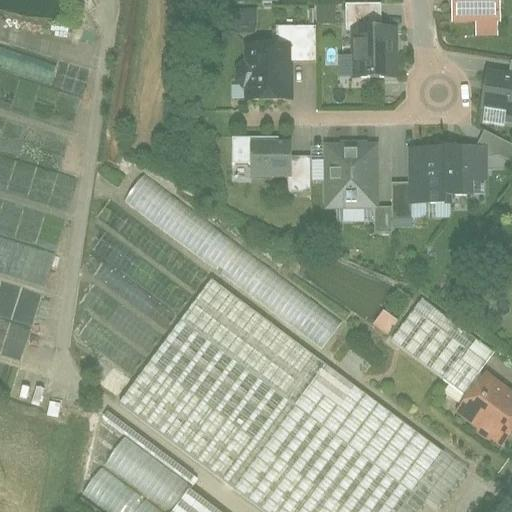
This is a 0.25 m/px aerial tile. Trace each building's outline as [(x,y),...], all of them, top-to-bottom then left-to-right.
[(451,0),(451,22),(474,22),(474,38),(501,38),(501,26),(500,0),(451,0)] [(331,24),(331,7),(310,7),(310,24),(331,24)] [(224,11),(225,31),(252,29),(251,9),(224,11)] [(246,105),(293,104),(291,64),(315,63),(314,28),(274,30),(274,44),(246,45),(246,65),(237,65),(238,91),(245,91),(246,105)] [(352,29),(352,82),(400,81),(399,28),(352,29)] [(503,126),(511,126),(511,74),(486,72),(481,114),(504,116),(503,126)] [(292,181),(292,144),(249,145),(249,181),(292,181)] [(373,236),(391,236),(391,222),(391,209),(379,209),(378,146),(325,146),(326,213),(372,213),(373,236)] [(488,147),(408,147),(408,186),(391,186),(391,209),(391,222),(410,222),(410,207),(449,207),(449,200),(476,200),(476,185),(488,185),(488,147)] [(347,326),(147,179),(129,204),(330,350),(347,326)] [(212,285),(108,208),(101,217),(206,295),(199,304),(107,236),(97,249),(189,317),(184,325),(104,266),(96,277),(176,336),(169,344),(96,289),(87,301),(160,356),(153,366),(93,321),(83,334),(143,379),(136,389),(101,363),(92,375),(127,401),(123,406),(265,511),(404,511),(445,457),(212,285)] [(379,311),(368,326),(384,338),(395,323),(379,311)] [(511,435),(511,394),(486,375),(456,416),(502,449),(511,435)] [(195,491),(127,442),(109,467),(171,511),(157,511),(103,473),(88,494),(113,511),(214,511),(191,496),(195,491)]
